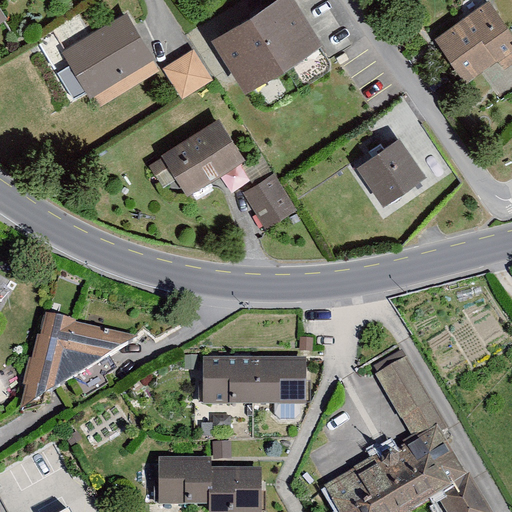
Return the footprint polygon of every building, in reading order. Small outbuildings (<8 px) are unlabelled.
[(314,44),(285,0),(273,0),(206,43),(238,93),(314,44)] [(511,62),(511,42),(486,5),(431,42),(460,85),(494,62),(500,71),(511,62)] [(153,61),(124,14),(54,57),(45,43),(24,56),(39,80),(62,66),(86,103),(153,61)] [(210,81),(190,53),(162,72),(182,100),(210,81)] [(416,130),(401,108),(387,117),(402,140),(416,130)] [(241,162),(216,122),(145,166),(161,191),(172,184),(181,199),(241,162)] [(418,177),(393,142),(352,170),(378,206),(418,177)] [(291,211),(271,178),(245,194),(265,227),(291,211)] [(40,316),(12,415),(134,341),(40,316)] [(199,360),(200,407),(300,405),(299,358),(199,360)] [(487,511),(406,363),(377,379),(412,442),(324,490),(336,511),(414,511),(432,503),(437,511),(487,511)] [(205,511),(256,511),(256,474),(207,475),(206,461),(152,462),(153,509),(206,508),(205,511)]
